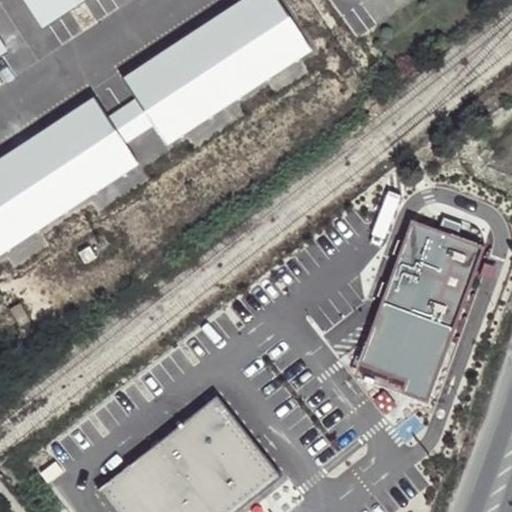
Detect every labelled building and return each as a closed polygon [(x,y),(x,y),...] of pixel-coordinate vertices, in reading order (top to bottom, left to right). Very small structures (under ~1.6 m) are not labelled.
[(94,98),(0,159),(0,257),(141,166),(125,141),(153,124),(167,146),(313,51),(280,0),(244,0),(124,79),(140,104),(110,123),(94,98)] [(23,0),(43,28),(85,0),(23,0)] [(439,233),(412,223),(362,361),(411,378),(406,391),(430,400),(487,245),(462,236),(466,223),(445,215),(439,233)] [(23,300),(11,306),(22,325),(33,318),(23,300)] [(217,398),(99,491),(115,511),(237,511),(280,478),(217,398)] [(56,460),(42,472),(51,481),(64,470),(56,460)]
